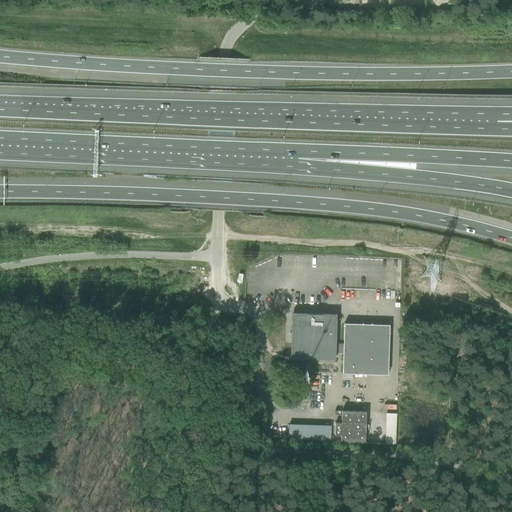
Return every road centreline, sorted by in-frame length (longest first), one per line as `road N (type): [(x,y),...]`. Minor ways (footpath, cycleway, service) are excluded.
road 1 (trunk): [(0,192),(338,206),(441,220),(511,240)]
road 2 (trunk): [(511,71),(249,73),(0,57)]
road 3 (motorway): [(491,122),(0,106)]
road 4 (track): [(0,227),(360,244),(448,257)]
road 5 (residential): [(220,304),(223,48),(264,0)]
road 6 (motorway): [(0,141),(295,155)]
road 7 (motorway): [(295,155),(511,192)]
road 8 (motorway): [(295,155),(511,162)]
